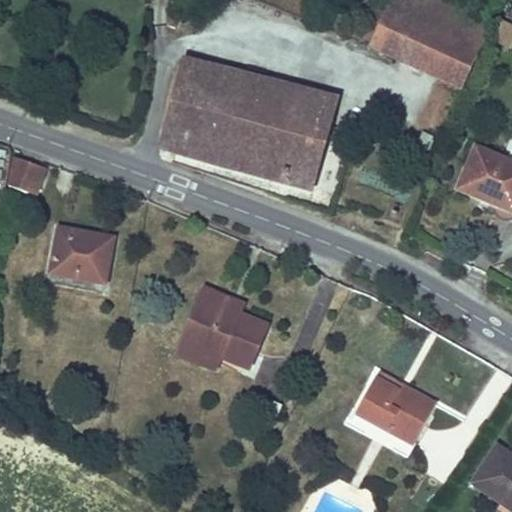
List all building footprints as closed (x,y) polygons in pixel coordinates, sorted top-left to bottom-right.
[(383,0),(366,39),(453,81),(484,16),(451,0),(383,0)] [(159,14),(166,18),(171,7),(164,3),(159,14)] [(511,24),(501,19),(492,38),(509,46),(511,38),(511,24)] [(338,95),(184,53),(158,147),(312,189),(338,95)] [(417,144),(433,152),(439,139),(423,131),(417,144)] [(455,184),(511,209),(511,148),(509,156),(474,141),(455,184)] [(35,169),(6,156),(2,183),(24,194),(35,169)] [(106,281),(115,234),(55,224),(46,271),(106,281)] [(200,295),(241,312),(245,302),(204,284),(200,295)] [(267,323),(241,312),(200,295),(181,339),(221,356),(248,367),(267,323)] [(216,368),(221,356),(181,339),(176,351),(216,368)] [(405,395),(409,387),(377,370),(373,379),(405,395)] [(436,401),(409,387),(405,395),(373,379),(356,411),(415,441),(436,401)] [(275,420),(282,405),(252,391),(245,407),(275,420)] [(498,511),(511,511),(511,458),(497,449),(468,492),(498,511)]
